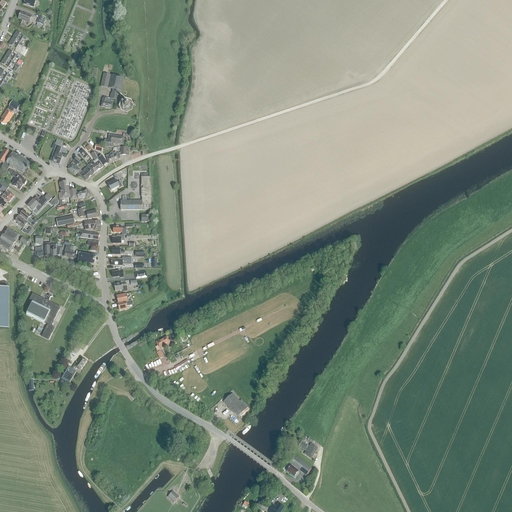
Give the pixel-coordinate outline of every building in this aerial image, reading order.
[(20,13),(18,18),(22,20),(29,23),(32,16),(25,13),(24,14),(20,13)] [(40,16),(37,23),(42,25),(45,18),(40,16)] [(16,32),(12,38),(20,43),(22,39),(25,41),(27,39),(16,32)] [(20,43),(12,38),(8,45),(16,49),(18,45),(21,47),(23,45),(20,43)] [(9,51),(5,57),(12,62),(14,58),(18,60),(19,58),(9,51)] [(12,62),(5,57),(1,64),(8,68),(11,64),(14,66),(15,64),(12,62)] [(1,70),(0,70),(0,78),(4,81),(6,76),(10,78),(11,76),(1,70)] [(100,87),(112,90),(112,94),(111,93),(110,99),(117,100),(120,90),(121,91),(124,78),(103,74),(100,87)] [(101,107),(112,109),(113,101),(107,99),(107,98),(103,97),(103,99),(102,98),(102,102),(101,107)] [(7,122),(8,123),(14,114),(12,113),(14,110),(16,111),(20,105),(12,101),(7,110),(7,109),(1,118),(2,119),(0,122),(5,125),(7,122)] [(129,109),(130,106),(135,104),(134,101),(129,103),(126,102),(123,104),(122,107),(123,110),(126,111),(129,109)] [(104,146),(113,148),(113,144),(123,145),(124,138),(109,135),(108,141),(105,140),(104,146)] [(60,147),(62,142),(57,139),(55,145),(56,146),(52,156),(50,161),(59,165),(61,159),(62,155),(58,154),(61,147),(60,147)] [(116,152),(105,156),(108,164),(119,160),(119,159),(120,158),(119,156),(119,155),(127,155),(127,148),(121,148),(121,152),(116,154),(116,152)] [(16,156),(13,154),(11,157),(10,156),(8,160),(8,161),(7,163),(5,161),(10,154),(9,153),(9,151),(7,150),(6,151),(4,150),(0,155),(0,161),(3,164),(1,168),(6,171),(9,167),(13,170),(13,169),(24,176),(26,173),(27,174),(28,173),(29,172),(30,171),(30,170),(31,168),(29,168),(31,165),(20,158),(21,157),(17,155),(16,156)] [(88,156),(83,150),(80,153),(85,159),(88,156)] [(95,161),(93,162),(98,170),(103,167),(93,152),(90,154),(95,161)] [(98,158),(103,166),(107,164),(102,156),(100,157),(98,153),(94,153),(98,158)] [(76,166),(78,165),(81,162),(76,158),(73,161),(74,161),(73,163),(72,162),(68,167),(69,168),(68,169),(74,175),(76,174),(77,175),(80,170),(76,166)] [(88,166),(87,167),(94,173),(98,170),(93,162),(92,161),(90,162),(91,164),(88,166)] [(94,173),(87,167),(82,171),(83,171),(79,175),(85,181),(94,173)] [(14,172),(10,169),(8,173),(12,175),(11,176),(16,179),(11,186),(19,191),(23,185),(24,186),(27,182),(22,179),(23,178),(18,175),(14,172)] [(151,211),(151,186),(150,186),(150,177),(141,177),(141,197),(142,197),(142,201),(126,201),(126,197),(122,197),(123,201),(120,201),(120,211),(151,211)] [(107,185),(111,191),(119,187),(120,188),(122,187),(120,181),(117,183),(116,180),(107,185)] [(9,187),(4,184),(0,181),(0,189),(5,193),(9,187)] [(69,191),(68,182),(59,183),(61,193),(58,193),(59,200),(70,198),(70,200),(74,199),(75,202),(77,202),(77,199),(76,190),(69,191)] [(83,193),(77,195),(78,199),(85,197),(86,199),(88,197),(89,199),(92,197),(87,189),(82,192),(83,193)] [(15,196),(8,191),(2,198),(8,203),(15,196)] [(48,201),(48,202),(52,199),(47,195),(44,198),(43,197),(40,200),(36,197),(33,200),(27,206),(33,211),(35,208),(39,211),(48,201)] [(79,218),(84,217),(87,216),(88,219),(97,218),(97,217),(96,210),(86,213),(83,214),(82,209),(77,210),(79,218)] [(23,211),(19,216),(30,224),(33,221),(29,218),(30,216),(23,211)] [(19,216),(15,221),(17,223),(17,224),(23,229),(27,223),(19,216)] [(56,220),(57,227),(75,223),(73,216),(56,220)] [(98,220),(84,222),(85,231),(93,230),(93,231),(99,230),(98,220)] [(25,233),(30,236),(35,229),(31,226),(25,233)] [(113,227),(113,233),(121,233),(121,235),(126,235),(126,229),(122,229),(122,227),(113,227)] [(0,239),(0,245),(9,251),(19,235),(15,233),(7,228),(0,239)] [(81,232),(80,238),(92,239),(92,240),(98,240),(99,234),(81,232)] [(112,244),(121,244),(121,241),(124,241),(124,236),(116,236),(116,238),(112,238),(112,244)] [(42,245),(43,238),(35,237),(35,244),(34,244),(34,246),(38,246),(38,244),(42,245)] [(90,251),(97,252),(99,242),(91,241),(90,251)] [(63,257),(74,259),(75,254),(73,254),(73,251),(69,250),(70,247),(66,246),(65,252),(64,252),(63,257)] [(36,258),(43,256),(42,247),(35,249),(36,258)] [(79,254),(78,262),(94,265),(95,262),(95,260),(96,257),(79,254)] [(119,271),(112,272),(112,278),(120,277),(120,278),(123,278),(122,270),(119,270),(119,271)] [(115,292),(123,290),(123,292),(127,291),(126,283),(122,284),(122,283),(114,285),(115,292)] [(9,289),(0,288),(0,328),(9,329),(9,289)] [(28,311),(26,315),(44,324),(44,323),(47,324),(41,337),(48,340),(54,328),(51,326),(60,307),(32,294),(29,301),(32,302),(28,311)] [(126,294),(116,296),(118,304),(117,304),(119,311),(127,309),(127,306),(133,305),(132,301),(127,302),(126,294)] [(169,341),(167,337),(156,343),(157,346),(155,347),(158,353),(157,353),(160,359),(164,357),(161,351),(160,351),(159,350),(172,343),(173,346),(177,344),(175,340),(172,341),(171,340),(169,341)] [(77,363),(76,362),(73,366),(71,369),(68,367),(60,382),(63,384),(65,382),(69,384),(76,372),(74,371),(76,368),(79,371),(86,361),(81,357),(77,363)] [(175,369),(177,371),(189,363),(188,361),(175,369)] [(248,407),(241,400),(239,402),(232,394),(223,402),(237,417),(248,407)] [(311,459),(318,448),(311,444),(309,447),(307,446),(308,446),(302,442),(299,447),(305,450),(306,451),(304,454),(311,459)] [(305,476),(311,469),(295,456),(289,463),(291,465),(286,471),(294,477),(299,471),(305,476)] [(173,492),(169,497),(168,498),(174,503),(175,502),(178,499),(178,498),(179,497),(173,492)] [(266,511),(269,506),(259,502),(256,508),(264,511),(266,511)]
